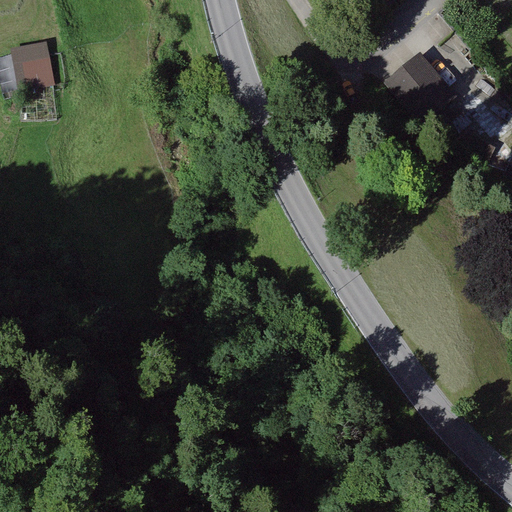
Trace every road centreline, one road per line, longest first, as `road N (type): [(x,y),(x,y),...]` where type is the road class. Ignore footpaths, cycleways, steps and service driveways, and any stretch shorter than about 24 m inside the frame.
road 1 (tertiary): [(219,0),(278,158),(373,327),(511,485)]
road 2 (track): [(298,0),(352,70),(434,0)]
